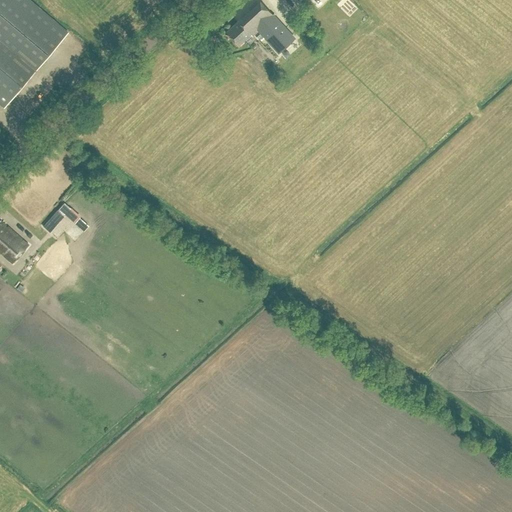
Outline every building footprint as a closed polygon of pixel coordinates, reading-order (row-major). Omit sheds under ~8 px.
[(29,0),(0,0),(0,104),(4,107),(68,32),(29,0)] [(226,32),(238,45),(244,40),(249,35),(250,34),(251,33),(253,35),(257,31),(259,30),(279,52),(294,38),(258,0),(246,0),(233,13),(239,20),(237,21),(226,32)] [(340,11),(319,36),(332,47),(353,22),(340,11)] [(70,209),(67,207),(62,213),(61,213),(58,216),(54,213),(50,218),(56,224),(64,216),(65,217),(66,215),(75,223),(81,216),(71,208),(70,209)] [(0,252),(12,263),(27,245),(0,220),(0,252)] [(309,266),(302,273),(306,278),(314,271),(309,266)]
